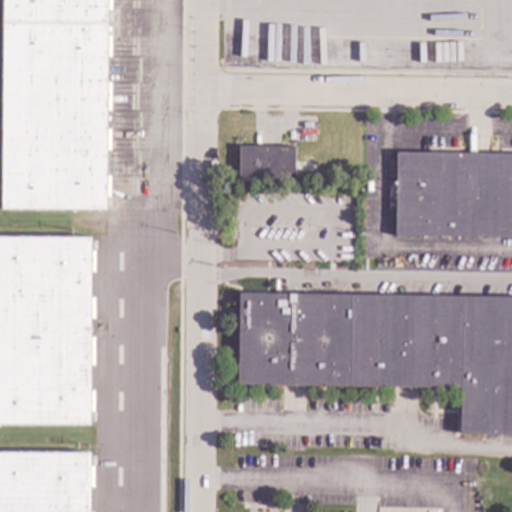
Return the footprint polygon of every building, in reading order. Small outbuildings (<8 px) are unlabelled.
[(106,0),(105,211),(1,210),(2,0),(106,0)] [(294,182),(237,181),(238,147),(252,147),(294,147),(294,182)] [(511,238),(394,237),(395,153),(511,154),(511,238)] [(89,426),(0,425),(0,238),(77,238),(90,238),(89,426)] [(511,435),(458,434),(459,389),(236,386),(238,294),(511,297),(511,435)] [(88,511),(0,511),(0,453),(89,453),(88,511)]
